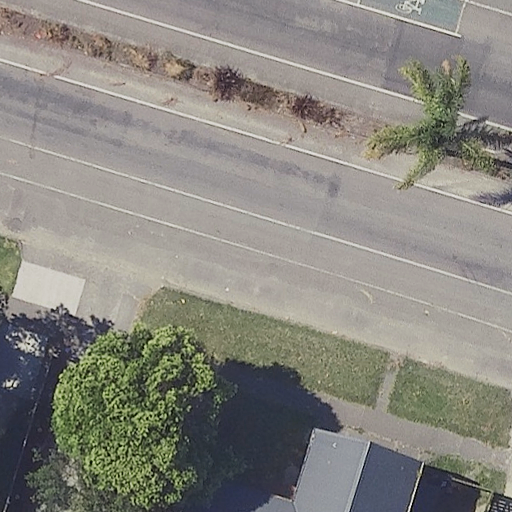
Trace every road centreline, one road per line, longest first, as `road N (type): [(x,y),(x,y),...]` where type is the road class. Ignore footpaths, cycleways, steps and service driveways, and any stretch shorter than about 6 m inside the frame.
road 1 (secondary): [(511,250),(0,97)]
road 2 (secondary): [(228,0),(511,85)]
